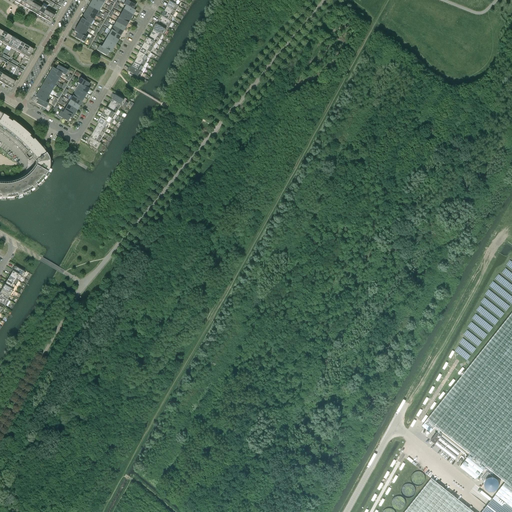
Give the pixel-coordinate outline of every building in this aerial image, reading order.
[(31,0),(27,0),(24,7),(28,10),(33,1),(31,0)] [(102,9),(104,4),(96,0),(93,0),(92,3),(101,8),(100,8),(102,9)] [(123,5),(125,6),(126,6),(132,10),(133,9),(135,5),(126,0),(123,5)] [(33,1),(28,10),(32,12),(37,4),(33,1)] [(170,3),(167,7),(176,12),(179,7),(178,6),(178,7),(170,2),(170,3)] [(101,8),(92,3),(89,7),(98,12),(100,8),(101,8)] [(37,4),(32,12),(37,15),(42,6),(37,4)] [(42,6),(37,15),(41,17),(46,9),(42,6)] [(135,11),(133,9),(132,10),(126,6),(125,6),(123,10),(132,15),(135,11)] [(96,16),(98,12),(89,7),(87,11),(96,16)] [(173,17),(176,12),(167,7),(165,12),(173,17)] [(46,9),(41,17),(46,20),(51,11),(46,9)] [(121,14),(130,19),(132,15),(123,10),(121,14)] [(51,11),(46,20),(50,23),(53,18),(54,19),(56,15),(51,11)] [(93,20),(96,16),(87,11),(84,15),(93,20)] [(171,21),(173,17),(165,12),(162,16),(171,21)] [(118,18),(127,23),(130,19),(121,14),(118,18)] [(91,24),(93,20),(84,15),(82,19),(91,24)] [(163,23),(162,25),(168,29),(172,22),(171,21),(162,16),(161,15),(158,21),(163,23)] [(127,23),(118,18),(116,22),(125,27),(127,23)] [(88,29),(91,24),(82,19),(80,23),(88,29)] [(116,22),(114,26),(113,26),(123,32),(125,27),(116,22)] [(77,27),(86,33),(88,29),(80,23),(79,23),(77,27)] [(164,36),(168,29),(162,25),(161,27),(156,24),(153,29),(154,30),(162,35),(164,36)] [(111,31),(120,36),(123,32),(113,26),(114,26),(112,25),(110,30),(111,31)] [(84,37),(86,33),(77,27),(74,32),(78,34),(84,37)] [(154,30),(151,34),(160,39),(162,35),(154,30)] [(111,31),(109,35),(117,40),(118,41),(120,36),(111,31)] [(7,34),(2,43),(7,46),(12,37),(7,34)] [(78,34),(75,38),(84,43),(87,38),(84,37),(78,34)] [(157,44),(160,39),(151,34),(149,39),(156,44),(157,44)] [(115,44),(117,40),(109,35),(106,39),(115,44)] [(12,37),(7,46),(11,48),(16,40),(12,37)] [(148,38),(145,43),(153,48),(156,44),(149,39),(148,38)] [(104,43),(113,48),(115,44),(106,39),(104,43)] [(16,40),(11,48),(16,51),(21,42),(16,40)] [(21,42),(16,51),(20,53),(25,45),(21,42)] [(108,51),(110,53),(113,48),(104,43),(101,47),(108,51)] [(151,53),(153,48),(145,43),(142,48),(151,53)] [(24,56),(29,47),(25,45),(20,53),(24,56)] [(105,56),(108,51),(101,47),(99,46),(97,50),(105,56)] [(24,56),(23,57),(29,61),(32,55),(31,55),(34,50),(29,47),(24,56)] [(148,57),(151,53),(142,48),(139,52),(148,57)] [(145,62),(148,57),(139,52),(136,57),(137,58),(138,58),(145,62)] [(137,58),(135,62),(143,67),(146,62),(145,62),(138,58),(137,58)] [(141,72),(143,67),(135,62),(132,67),(141,72)] [(62,74),(65,76),(68,71),(59,66),(56,70),(62,74)] [(141,72),(132,67),(131,66),(130,67),(128,71),(133,74),(132,76),(138,80),(143,73),(141,72)] [(51,73),(60,78),(62,74),(56,70),(53,68),(51,73)] [(51,73),(48,77),(57,82),(60,78),(51,73)] [(12,77),(7,75),(2,83),(7,86),(12,77)] [(12,77),(7,86),(11,89),(14,84),(15,85),(18,81),(12,77)] [(55,86),(57,82),(48,77),(46,81),(55,86)] [(77,83),(78,84),(78,83),(86,88),(87,88),(89,84),(80,78),(77,83)] [(55,86),(46,81),(44,85),(43,85),(52,90),(52,91),(53,91),(56,87),(55,86)] [(89,89),(87,88),(86,88),(78,83),(78,84),(76,87),(87,94),(89,89)] [(50,94),(52,91),(52,90),(43,85),(44,85),(43,84),(40,89),(50,94)] [(84,98),(87,94),(76,87),(73,92),(75,93),(75,92),(84,98),(83,98),(84,98)] [(47,99),(50,94),(40,89),(38,93),(38,94),(39,93),(47,99)] [(75,93),(72,96),(81,102),(83,98),(84,98),(75,92),(75,93)] [(45,103),(45,102),(47,99),(39,93),(38,94),(36,98),(39,100),(39,99),(45,103)] [(112,101),(121,106),(123,107),(127,99),(121,96),(119,98),(114,95),(111,100),(112,101)] [(79,106),(81,102),(72,96),(70,100),(70,101),(79,106)] [(48,104),(45,102),(45,103),(39,99),(39,100),(37,104),(43,107),(45,109),(46,109),(48,104)] [(67,105),(76,110),(79,106),(70,101),(70,100),(69,100),(66,104),(67,105)] [(118,110),(121,106),(112,101),(110,105),(118,110)] [(118,110),(110,105),(108,104),(105,109),(106,109),(115,114),(114,114),(116,115),(118,110)] [(74,114),(76,110),(67,105),(65,109),(74,114)] [(71,119),(74,114),(65,109),(63,113),(69,117),(71,119)] [(103,114),(112,119),(114,114),(115,114),(106,109),(103,114)] [(0,197),(2,198),(6,198),(10,198),(15,197),(17,196),(20,196),(22,195),(25,194),(27,193),(29,192),(32,189),(36,187),(39,184),(41,182),(43,180),(45,177),(46,175),(48,172),(49,169),(50,166),(50,165),(50,164),(50,162),(49,161),(49,159),(48,157),(47,155),(46,154),(45,152),(41,148),(38,144),(34,140),(28,134),(22,128),(18,125),(12,121),(6,116),(1,113),(0,112),(0,197)] [(63,113),(61,112),(58,116),(67,121),(69,117),(63,113)] [(109,123),(112,119),(103,114),(101,118),(109,123)] [(107,128),(109,123),(101,118),(98,123),(99,124),(106,128),(107,128)] [(99,124),(96,128),(105,133),(108,128),(107,128),(106,128),(99,124)] [(102,138),(105,133),(96,128),(93,133),(102,138)] [(100,142),(102,138),(93,133),(91,137),(100,142)] [(101,143),(100,142),(91,137),(90,137),(87,142),(92,145),(91,147),(97,151),(101,143)] [(11,271),(12,272),(21,277),(22,278),(25,273),(14,266),(11,271)] [(18,281),(21,277),(12,272),(10,276),(18,281)] [(18,281),(10,276),(7,281),(15,286),(18,281)] [(13,291),(15,286),(7,281),(4,285),(13,291)] [(10,295),(13,291),(4,285),(1,290),(10,295)] [(0,295),(7,300),(10,295),(1,290),(0,292),(0,295)] [(9,300),(7,300),(0,295),(0,304),(5,308),(9,300)] [(511,511),(511,313),(427,420),(422,427),(430,433),(435,427),(470,455),(460,467),(476,480),(486,467),(505,483),(495,495),(481,511),(473,511),(431,479),(405,511),(511,511)] [(441,437),(436,433),(430,441),(435,445),(441,437)] [(490,474),(487,472),(481,480),(484,482),(490,474)]
